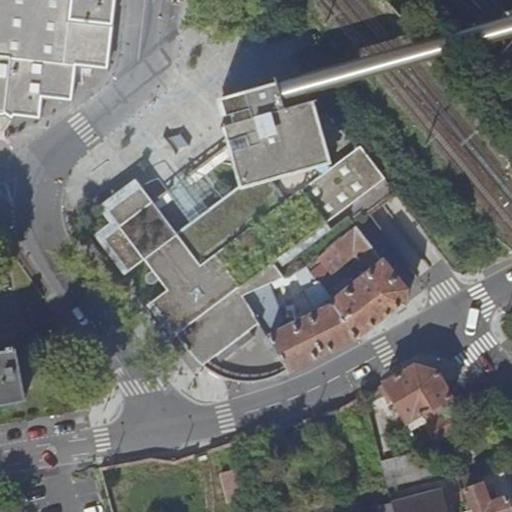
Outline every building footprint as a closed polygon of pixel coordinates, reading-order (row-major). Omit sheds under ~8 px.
[(108,69),(116,0),(0,0),(0,116),(4,117),(5,114),(10,118),(13,119),(14,118),(38,121),(41,98),(74,102),(78,66),(108,69)] [(153,304),(157,310),(176,337),(178,336),(190,352),(198,362),(207,370),(222,378),(238,382),(246,383),(259,381),(269,379),(280,375),(291,369),(246,297),(308,265),(309,267),(311,265),(320,258),(357,227),(355,225),(371,214),(369,212),(395,193),(360,146),(332,168),(327,162),(324,153),(328,152),(314,102),(310,103),(307,93),(304,82),(303,76),(295,79),(275,84),(248,92),(218,100),(223,118),(226,117),(231,115),(232,118),(234,124),(222,128),(237,178),(240,177),(242,183),(243,184),(203,214),(196,220),(177,234),(142,189),(132,194),(124,204),(120,215),(117,226),(119,228),(116,230),(116,234),(117,244),(119,252),(123,264),(128,273),(145,260),(153,271),(148,275),(146,278),(146,280),(147,283),(150,284),(154,284),(159,280),(167,291),(152,303),(153,304)] [(128,197),(132,194),(142,189),(141,187),(128,197)] [(369,212),(371,214),(374,211),(384,205),(396,195),(395,193),(369,212)] [(107,212),(117,226),(120,215),(124,204),(132,194),(128,197),(107,212)] [(335,303),(362,339),(406,306),(408,290),(357,227),(320,258),(332,273),(354,254),(371,274),(361,281),(359,278),(352,284),(355,286),(335,303)] [(103,239),(128,273),(123,264),(119,252),(117,244),(116,234),(116,230),(103,239)] [(146,310),(153,304),(152,303),(167,291),(159,280),(154,284),(150,284),(147,283),(146,280),(146,278),(148,275),(153,271),(145,260),(128,273),(137,285),(131,290),(146,310)] [(309,293),(321,283),(309,267),(299,272),(309,293)] [(328,293),(335,303),(355,286),(352,284),(347,277),(328,293)] [(293,372),(362,339),(335,303),(328,293),(321,283),(309,293),(319,314),(288,329),(272,286),(246,297),(291,369),(293,372)] [(18,352),(16,352),(15,348),(9,349),(10,353),(0,355),(0,403),(14,401),(14,403),(27,400),(18,352)] [(417,368),(376,391),(386,409),(397,403),(413,431),(429,422),(424,415),(453,398),(438,373),(417,368)] [(450,416),(428,428),(437,442),(458,430),(450,416)] [(391,490),(416,483),(410,460),(384,466),(391,490)] [(238,468),(223,471),(230,501),(245,498),(238,468)] [(511,511),(511,508),(508,499),(492,505),(485,486),(466,493),(470,505),(468,506),(469,511),(511,511)] [(395,506),(396,511),(447,511),(442,493),(395,506)]
